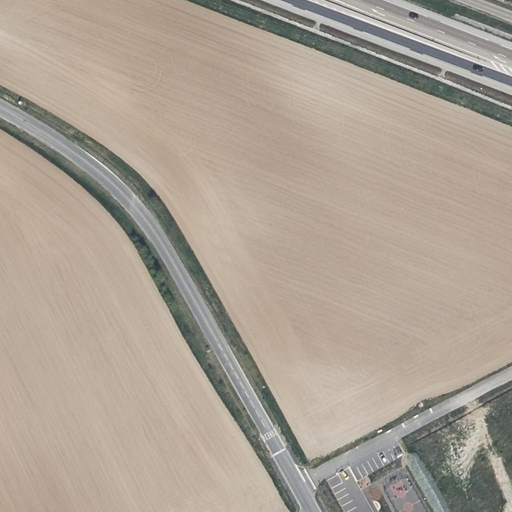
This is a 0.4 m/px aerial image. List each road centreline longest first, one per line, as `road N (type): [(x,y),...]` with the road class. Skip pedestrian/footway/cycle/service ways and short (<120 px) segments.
road 1 (tertiary): [(0,108),(59,142),(145,220),(293,476)]
road 2 (unclassified): [(293,476),(511,369)]
road 3 (primary): [(295,0),(511,80)]
road 4 (primary): [(511,58),(362,0)]
